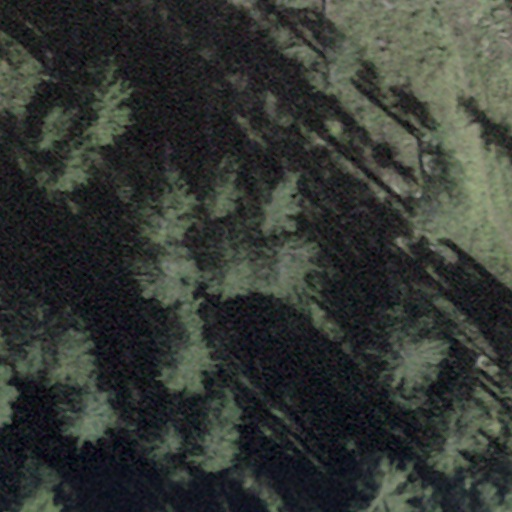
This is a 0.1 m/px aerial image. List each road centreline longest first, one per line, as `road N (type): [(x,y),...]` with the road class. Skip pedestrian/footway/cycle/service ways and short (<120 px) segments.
road 1 (track): [(0,176),(88,282),(116,331),(132,376),(128,511)]
road 2 (track): [(511,225),(458,0)]
